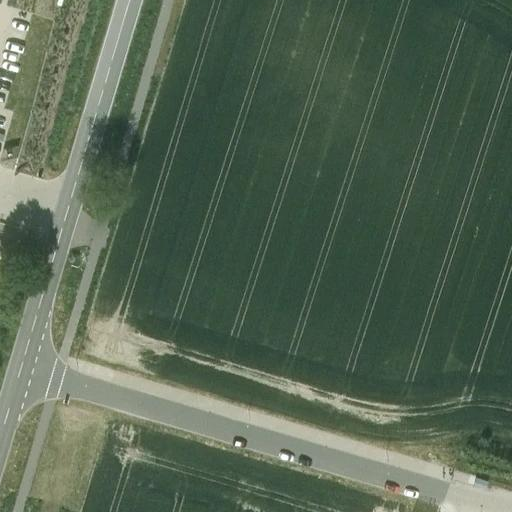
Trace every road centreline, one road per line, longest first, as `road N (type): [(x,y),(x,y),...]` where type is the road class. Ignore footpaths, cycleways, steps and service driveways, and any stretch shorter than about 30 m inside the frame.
road 1 (residential): [(19,368),(446,494)]
road 2 (tertiary): [(19,368),(129,0)]
